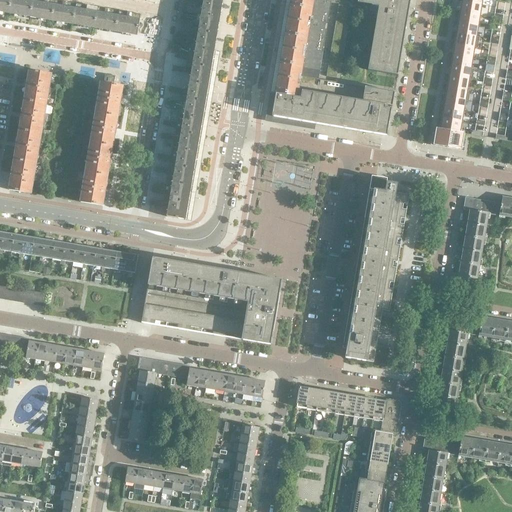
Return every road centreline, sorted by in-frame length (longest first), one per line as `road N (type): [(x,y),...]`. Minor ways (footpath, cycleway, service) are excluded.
road 1 (residential): [(314,373),(352,150)]
road 2 (residential): [(135,228),(163,54)]
road 3 (residential): [(288,369),(125,340)]
road 4 (residential): [(163,54),(0,27)]
road 5 (residential): [(401,159),(425,0)]
road 6 (residential): [(264,511),(288,369)]
road 7 (tertiary): [(135,228),(0,207)]
road 8 (residential): [(432,301),(456,167)]
road 9 (tertiary): [(235,130),(257,0)]
road 10 (residential): [(125,340),(0,319)]
road 11 (tertiary): [(199,240),(218,224),(235,130)]
